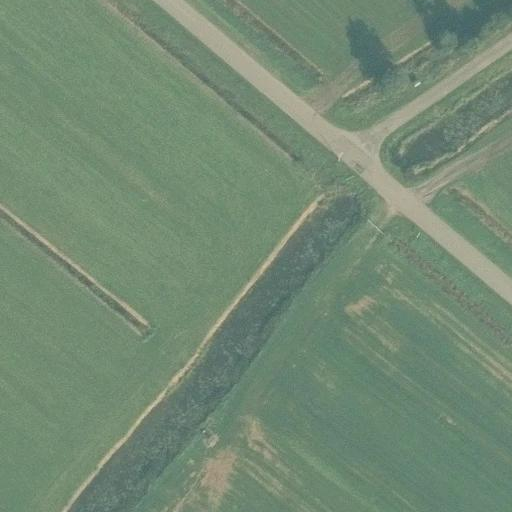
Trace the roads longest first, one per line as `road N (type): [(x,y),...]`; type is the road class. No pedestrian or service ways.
road 1 (tertiary): [(351,154),(168,0)]
road 2 (tertiary): [(511,292),(351,154)]
road 3 (unclassified): [(351,154),(511,45)]
